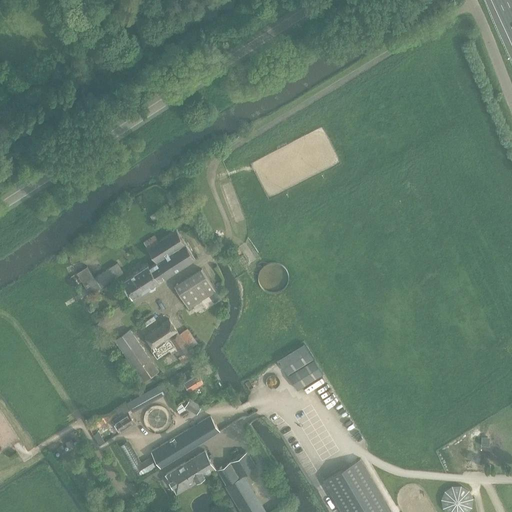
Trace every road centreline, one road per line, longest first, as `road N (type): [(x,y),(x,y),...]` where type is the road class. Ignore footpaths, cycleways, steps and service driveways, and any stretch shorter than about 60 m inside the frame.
road 1 (tertiary): [(0,207),(325,0)]
road 2 (track): [(96,447),(1,309)]
